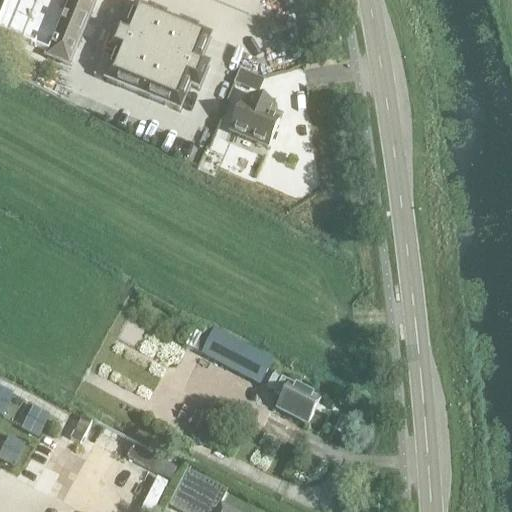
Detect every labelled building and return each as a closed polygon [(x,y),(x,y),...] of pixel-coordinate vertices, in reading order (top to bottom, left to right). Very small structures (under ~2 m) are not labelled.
[(7,0),(0,17),(0,33),(48,54),(70,0),(7,0)] [(70,0),(48,54),(47,57),(69,66),(96,0),(70,0)] [(116,57),(106,82),(143,97),(174,23),(137,8),(126,33),(119,30),(109,54),(116,57)] [(174,23),(143,97),(180,112),(190,87),(197,90),(207,67),(200,64),(210,39),(174,23)] [(240,88),(246,74),(240,72),(234,86),(240,88)] [(241,109),(231,132),(267,148),(278,124),(268,120),(273,109),(251,100),(246,111),(241,109)] [(261,386),(272,365),(215,337),(205,359),(261,386)] [(272,379),(267,390),(269,391),(278,395),(277,397),(283,400),(278,411),(309,427),(321,403),(296,391),(297,389),(284,383),(283,384),(275,380),(272,379)] [(0,416),(3,418),(13,397),(0,390),(0,416)] [(39,439),(50,418),(33,409),(22,430),(39,439)] [(0,455),(0,461),(15,469),(26,447),(9,439),(0,455)] [(159,463),(133,449),(127,460),(159,477),(170,483),(176,472),(159,463)] [(154,511),(168,486),(157,480),(141,511),(154,511)]
